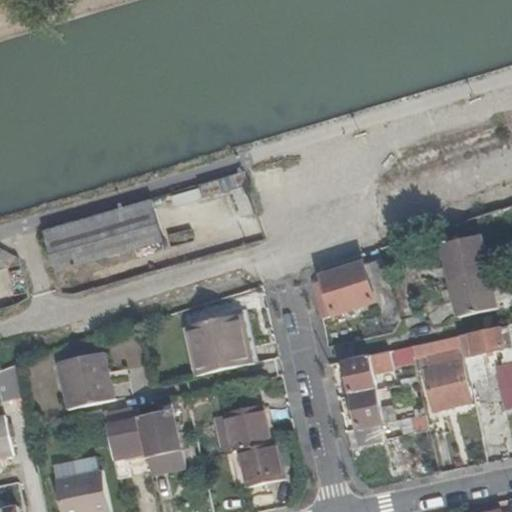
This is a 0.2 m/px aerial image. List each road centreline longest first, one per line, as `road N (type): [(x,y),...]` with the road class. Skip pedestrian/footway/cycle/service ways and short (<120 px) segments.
road 1 (unclassified): [(0,333),(279,247)]
road 2 (unclassified): [(279,247),(339,511)]
road 3 (residential): [(349,511),(511,475)]
